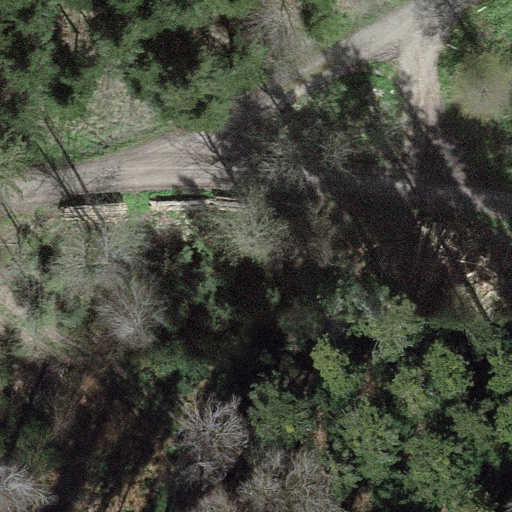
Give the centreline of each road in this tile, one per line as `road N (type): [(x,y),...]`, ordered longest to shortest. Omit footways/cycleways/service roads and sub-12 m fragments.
road 1 (track): [(511,251),(0,194)]
road 2 (track): [(92,201),(413,63),(481,0)]
